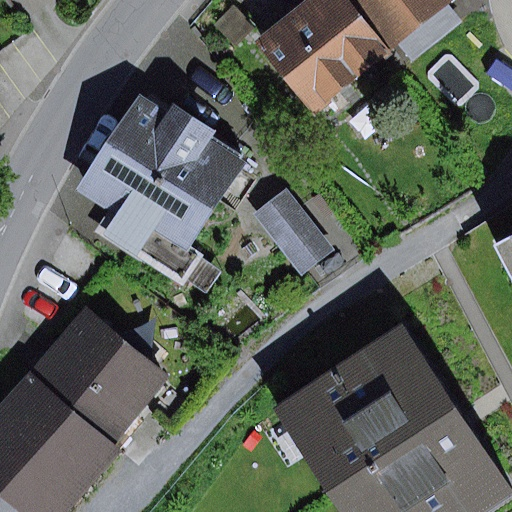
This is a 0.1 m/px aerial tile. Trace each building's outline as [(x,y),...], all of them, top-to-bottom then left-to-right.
[(382,53),(338,0),(301,0),(252,40),(310,111),(382,53)] [(338,0),(382,53),(446,0),(338,0)] [(143,102),(135,96),(76,189),(107,208),(92,232),(181,288),(203,254),(189,245),(244,158),(207,135),(209,132),(149,94),(143,102)] [(285,190),(254,213),(301,279),(333,256),(285,190)] [(252,240),(240,250),(248,261),(260,251),(252,240)] [(163,378),(80,308),(0,403),(0,494),(21,511),(65,511),(120,448),(111,441),(163,378)] [(402,324),(273,406),(341,511),(484,511),(511,495),(462,419),(402,324)]
